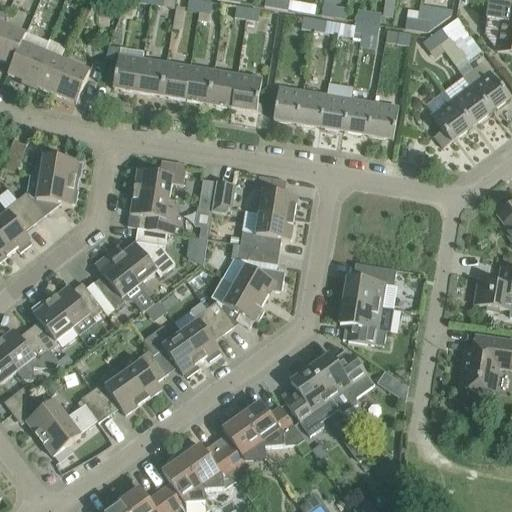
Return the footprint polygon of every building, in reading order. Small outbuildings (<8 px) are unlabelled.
[(118,5),(104,0),(100,10),(113,16),(118,5)] [(264,0),(263,8),(275,10),(276,0),(264,0)] [(276,0),(275,10),(287,12),(288,0),(276,0)] [(511,0),(489,0),(486,21),(503,24),(498,54),(511,56),(511,0)] [(187,1),(185,11),(197,13),(199,3),(187,1)] [(79,7),(68,3),(63,14),(74,19),(79,7)] [(211,5),(199,3),(197,13),(209,15),(211,5)] [(336,8),(324,6),(322,18),(334,20),(336,8)] [(237,9),(235,19),(246,21),(248,11),(237,9)] [(258,12),(248,11),(246,21),(257,22),(258,12)] [(369,13),(357,11),(355,26),(366,28),(369,13)] [(381,15),(369,13),(366,28),(378,30),(381,15)] [(418,21),(416,32),(428,34),(431,14),(419,13),(418,21)] [(315,21),(302,19),(301,30),(313,32),(315,21)] [(418,21),(406,19),(404,30),(416,32),(418,21)] [(441,30),(432,37),(439,46),(458,71),(482,53),(458,20),(442,32),(441,30)] [(327,23),(315,21),(313,32),(325,34),(327,23)] [(366,28),(355,26),(353,36),(365,38),(366,28)] [(0,36),(0,62),(12,68),(22,46),(26,37),(4,27),(0,36)] [(378,30),(366,28),(365,38),(377,40),(378,30)] [(8,77),(31,87),(44,55),(49,44),(27,34),(26,37),(22,46),(12,68),(8,77)] [(411,37),(399,35),(397,47),(409,49),(411,37)] [(432,37),(423,44),(430,53),(439,46),(432,37)] [(31,87),(54,96),(67,64),(61,62),(66,49),(50,42),(49,44),(44,55),(31,87)] [(144,54),(120,50),(114,91),(138,95),(143,62),(144,54)] [(138,95),(163,99),(168,66),(143,62),(138,95)] [(67,64),(54,96),(77,105),(90,74),(67,64)] [(191,70),(168,66),(163,99),(185,103),(191,70)] [(214,73),(191,70),(185,103),(209,106),(214,73)] [(238,77),(214,73),(209,106),(233,110),(238,77)] [(490,74),(468,91),(488,117),(510,100),(490,74)] [(263,81),(238,77),(233,110),(261,115),(262,107),(258,106),(263,81)] [(329,87),(306,83),(298,127),(322,131),(329,87)] [(353,91),(329,87),(322,131),(346,134),(353,91)] [(274,123),(298,127),(303,94),(279,90),(274,123)] [(376,95),(353,91),(346,134),(370,138),(375,105),(376,95)] [(468,91),(446,107),(466,134),(488,117),(468,91)] [(375,105),(370,138),(394,142),(399,109),(375,105)] [(466,134),(446,107),(432,118),(443,133),(435,139),(444,151),(466,134)] [(4,171),(17,176),(27,147),(14,143),(4,171)] [(44,158),(40,180),(79,186),(80,181),(81,181),(83,166),(79,165),(79,163),(44,158)] [(138,173),(135,195),(169,200),(172,186),(184,188),(187,168),(162,164),(160,176),(138,173)] [(40,180),(31,178),(28,195),(30,199),(34,200),(34,201),(71,208),(72,207),(76,208),(79,192),(78,192),(79,186),(40,180)] [(263,193),(260,215),(295,221),(298,199),(285,196),(286,185),(259,180),(257,192),(263,193)] [(198,211),(212,214),(218,183),(204,181),(198,211)] [(218,183),(212,214),(226,217),(231,186),(218,183)] [(148,232),(161,234),(175,237),(180,212),(168,210),(169,200),(135,195),(131,217),(150,220),(148,232)] [(0,238),(13,256),(18,252),(21,256),(33,246),(30,243),(31,242),(25,234),(36,226),(22,208),(17,203),(6,212),(9,215),(0,222),(0,238)] [(504,232),(511,241),(511,208),(499,218),(507,230),(504,232)] [(243,234),(241,248),(280,254),(282,242),(291,243),(294,221),(245,213),(242,234),(243,234)] [(201,230),(200,241),(207,242),(209,231),(201,230)] [(137,245),(118,260),(140,287),(158,273),(161,279),(176,267),(165,252),(168,236),(138,231),(136,245),(137,245)] [(0,265),(13,256),(0,238),(0,265)] [(234,261),(223,280),(265,305),(272,294),(282,295),(286,274),(273,272),(274,267),(278,268),(280,254),(241,248),(234,246),(231,261),(234,261)] [(104,278),(88,291),(104,312),(107,317),(126,304),(123,300),(140,287),(113,254),(96,267),(104,278)] [(348,280),(344,303),(393,311),(397,289),(394,288),(397,273),(361,267),(358,281),(348,280)] [(200,291),(214,282),(206,270),(193,278),(200,291)] [(479,282),(475,307),(487,309),(486,313),(499,315),(500,311),(511,313),(510,319),(511,319),(511,271),(502,270),(499,286),(479,282)] [(222,310),(224,307),(240,316),(237,323),(241,325),(251,331),(256,322),(259,324),(266,312),(262,310),(265,305),(223,280),(212,300),(217,304),(222,310)] [(70,289),(52,303),(74,330),(90,317),(93,321),(104,312),(88,291),(83,285),(73,293),(70,289)] [(40,324),(30,331),(49,355),(60,347),(57,343),(74,330),(52,303),(47,306),(45,302),(32,312),(35,316),(34,316),(40,324)] [(393,311),(344,303),(340,327),(351,328),(348,343),(384,349),(387,333),(390,334),(393,311)] [(198,323),(181,336),(201,364),(207,360),(210,364),(221,356),(218,352),(220,351),(214,344),(225,336),(207,311),(202,304),(191,312),(198,323)] [(207,311),(225,336),(241,325),(237,323),(240,316),(224,307),(222,310),(217,304),(207,311)] [(164,328),(144,343),(151,352),(150,352),(154,358),(168,377),(178,370),(183,377),(185,376),(187,380),(200,372),(197,368),(201,364),(181,336),(173,341),(164,328)] [(14,332),(0,343),(0,350),(18,374),(24,382),(34,382),(34,370),(53,372),(59,367),(49,355),(30,331),(20,339),(14,332)] [(460,390),(495,396),(499,370),(511,372),(511,343),(476,338),(474,352),(466,351),(460,390)] [(18,374),(0,350),(0,387),(0,388),(18,374)] [(141,364),(124,376),(144,405),(163,392),(157,384),(168,377),(154,358),(150,352),(139,361),(141,364)] [(330,357),(311,370),(342,414),(358,407),(357,400),(375,387),(353,357),(350,359),(348,357),(336,366),(330,357)] [(340,412),(311,370),(291,384),(297,393),(285,402),(311,438),(324,429),(321,425),(340,412)] [(104,385),(93,393),(110,418),(109,416),(119,409),(126,418),(144,405),(124,376),(107,388),(104,385)] [(57,384),(47,391),(52,397),(61,390),(57,384)] [(12,399),(21,410),(29,404),(33,400),(37,398),(28,387),(12,399)] [(26,424),(40,442),(68,420),(67,419),(46,391),(37,398),(33,400),(29,404),(21,410),(29,422),(26,424)] [(110,418),(93,393),(81,401),(85,407),(87,410),(97,424),(99,426),(110,418)] [(261,404),(242,418),(266,450),(297,448),(305,443),(281,409),(270,417),(261,404)] [(40,442),(54,459),(82,438),(80,436),(97,424),(87,410),(85,407),(67,419),(68,420),(40,442)] [(227,437),(216,445),(235,472),(230,475),(237,484),(248,476),(241,467),(247,463),(266,462),(266,450),(242,418),(223,432),(227,437)] [(185,450),(177,455),(205,493),(225,492),(237,484),(230,475),(235,472),(216,445),(205,453),(201,447),(195,451),(193,449),(193,448),(185,450)] [(168,470),(162,474),(171,486),(160,494),(172,511),(177,511),(181,510),(183,511),(210,511),(206,505),(205,493),(182,461),(177,455),(171,460),(166,467),(168,470)] [(389,466),(378,473),(397,501),(398,500),(401,467),(389,466)] [(124,493),(117,498),(121,503),(127,511),(172,511),(160,494),(149,502),(140,490),(134,494),(133,492),(132,491),(124,493)] [(127,511),(121,503),(117,498),(105,510),(107,511),(127,511)] [(375,511),(368,501),(355,509),(356,511),(375,511)]
